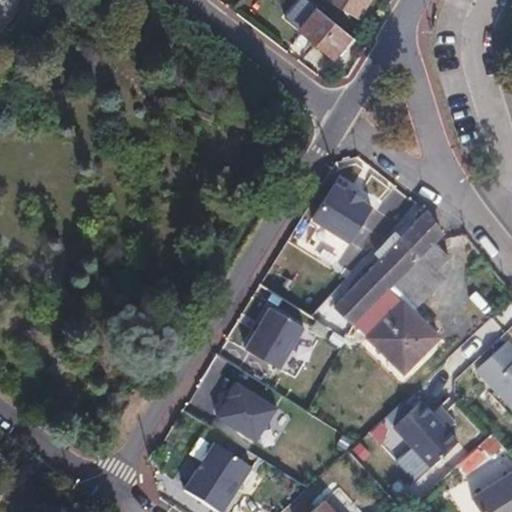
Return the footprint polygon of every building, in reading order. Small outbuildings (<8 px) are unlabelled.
[(0,0),(0,35),(26,1),(25,0),(0,0)] [(325,0),(356,19),(367,0),(325,0)] [(352,36),(319,9),(302,31),(334,58),(352,36)] [(375,210),(337,187),(315,225),(354,249),(375,210)] [(375,255),(380,260),(335,308),(355,327),(390,290),(423,257),(435,244),(442,237),(426,212),(396,243),(391,238),(375,255)] [(435,244),(423,257),(438,272),(450,260),(435,244)] [(438,272),(423,257),(390,290),(405,305),(438,272)] [(390,290),(355,327),(403,374),(439,338),(405,305),(390,290)] [(305,330),(271,312),(247,354),(283,373),(305,330)] [(475,368),(511,409),(511,347),(506,341),(475,368)] [(281,412),(237,384),(217,422),(258,448),(281,412)] [(456,440),(420,399),(393,424),(430,464),(456,440)] [(231,511),(255,475),(213,448),(184,495),(206,511),(231,511)] [(511,511),(511,472),(510,470),(471,497),(480,511),(511,511)] [(335,511),(323,498),(306,511),(335,511)]
